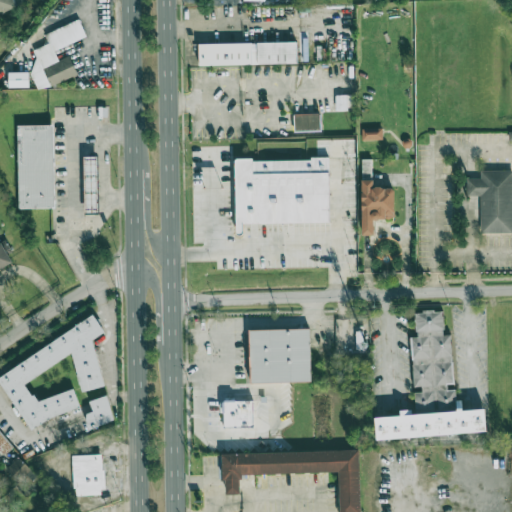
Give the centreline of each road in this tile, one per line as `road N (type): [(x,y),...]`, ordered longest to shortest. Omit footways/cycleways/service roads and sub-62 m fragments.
road 1 (primary): [(130,0),(142,511)]
road 2 (primary): [(176,511),(166,0)]
road 3 (residential): [(173,298),(511,288)]
road 4 (primary): [(175,420),(157,287),(148,273),(135,272)]
road 5 (residential): [(0,347),(115,272),(135,272)]
road 6 (primary): [(135,127),(149,156),(151,235),(170,253)]
